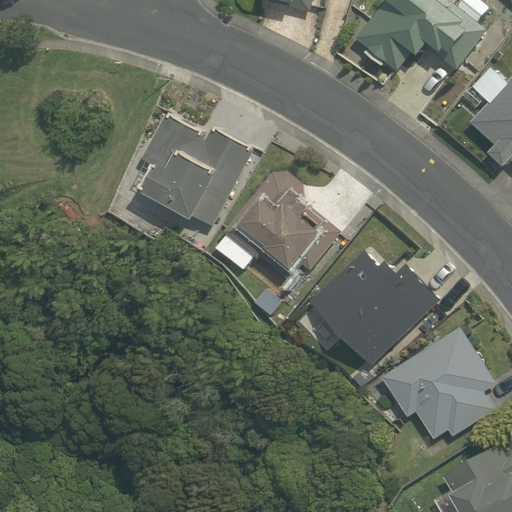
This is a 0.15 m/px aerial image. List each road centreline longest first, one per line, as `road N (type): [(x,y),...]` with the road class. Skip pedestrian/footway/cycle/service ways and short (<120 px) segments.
road 1 (residential): [(511,265),(433,189),(339,116),(262,71),(138,20)]
road 2 (residential): [(138,20),(3,0)]
